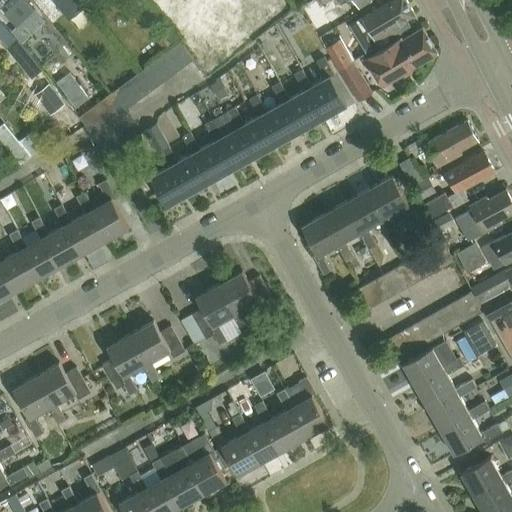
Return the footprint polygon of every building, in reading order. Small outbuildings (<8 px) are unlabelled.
[(17,25),(22,21),(34,9),(25,0),(8,0),(5,3),(9,7),(5,12),(17,25)] [(52,0),(68,20),(82,8),(75,0),(52,0)] [(320,0),(315,0),(304,7),(309,15),(324,6),(320,0)] [(405,18),(414,13),(405,0),(387,0),(360,17),(374,40),(389,32),(387,29),(405,18)] [(360,17),(350,23),(356,33),(367,51),(377,45),(374,40),(360,17)] [(389,32),(374,40),(377,45),(409,25),(405,18),(387,29),(389,32)] [(316,19),(310,22),(314,28),(320,25),(316,19)] [(0,39),(8,48),(17,40),(0,22),(0,39)] [(380,85),(436,51),(421,27),(400,40),(399,38),(365,59),(380,85)] [(157,41),(162,48),(174,39),(168,33),(157,41)] [(193,59),(179,42),(171,48),(184,66),(193,59)] [(184,66),(171,48),(163,54),(176,72),(184,66)] [(348,48),(332,57),(338,67),(351,60),(354,59),(348,48)] [(167,78),(176,72),(163,54),(154,60),(167,78)] [(325,77),(311,85),(307,87),(324,118),(347,105),(330,76),(335,73),(325,55),(315,60),(325,77)] [(167,78),(154,60),(146,67),(159,85),(167,78)] [(370,92),(351,60),(338,67),(337,69),(356,100),(370,92)] [(159,85),(146,67),(137,73),(150,91),(159,85)] [(302,90),(289,97),(284,100),(301,130),(324,118),(307,87),(311,85),(302,69),(293,73),(302,90)] [(70,72),(57,81),(76,107),(89,97),(70,72)] [(150,91),(137,73),(129,79),(142,97),(150,91)] [(142,97),(129,79),(120,86),(134,103),(142,97)] [(266,110),(262,112),(279,143),(301,130),(284,100),(289,97),(280,81),(271,86),(280,102),(266,110)] [(35,93),(50,113),(65,102),(49,82),(35,93)] [(134,103),(120,86),(112,92),(125,110),(134,103)] [(125,110),(112,92),(103,98),(117,116),(125,110)] [(259,114),(243,123),(239,125),(256,155),(279,143),(262,112),(266,110),(257,93),(249,98),(259,114)] [(117,116),(103,98),(95,105),(108,122),(117,116)] [(108,122),(95,105),(87,111),(100,129),(108,122)] [(221,135),(217,138),(234,168),(256,155),(239,125),(243,123),(234,106),(226,111),(235,127),(221,135)] [(100,129),(87,111),(78,117),(91,135),(100,129)] [(226,111),(212,119),(221,135),(235,127),(226,111)] [(199,148),(194,150),(211,181),(234,168),(217,138),(221,135),(212,119),(204,123),(213,140),(199,148)] [(459,149),(477,139),(467,119),(423,143),(436,167),(461,153),(459,149)] [(4,122),(0,125),(0,137),(21,163),(46,143),(35,128),(19,141),(4,122)] [(157,123),(145,130),(157,152),(160,150),(168,165),(149,176),(166,206),(188,193),(171,163),(176,161),(167,144),(168,143),(157,123)] [(192,152),(176,161),(171,163),(188,193),(211,181),(194,150),(199,148),(190,131),(182,135),(192,152)] [(463,188),(494,171),(483,150),(445,171),(456,192),(463,188)] [(412,184),(423,178),(421,174),(431,169),(426,159),(416,164),(411,156),(401,161),(412,184)] [(393,173),(370,186),(387,215),(382,218),(391,235),(399,231),(390,214),(409,203),(393,173)] [(429,176),(414,185),(425,203),(439,195),(429,176)] [(88,210),(105,240),(128,227),(112,198),(116,196),(106,178),(84,191),(93,207),(88,210)] [(370,186),(348,198),(364,228),(360,231),(369,247),(378,242),(368,226),(382,218),(387,215),(370,186)] [(425,203),(433,217),(453,205),(454,206),(469,198),(463,188),(456,192),(448,196),(445,191),(439,195),(425,203)] [(497,218),(511,209),(511,202),(504,188),(486,198),(485,196),(469,205),(471,208),(456,217),(468,239),(499,222),(497,218)] [(88,210),(93,207),(84,191),(74,196),(83,212),(70,220),(66,222),(83,253),(105,240),(88,210)] [(348,198),(325,211),(342,241),(338,243),(347,260),(355,255),(346,238),(360,231),(364,228),(348,198)] [(66,222),(70,220),(61,203),(53,208),(62,224),(48,232),(43,235),(60,265),(83,253),(66,222)] [(325,211),(302,223),(319,253),(315,255),(325,272),(333,268),(324,251),(338,243),(342,241),(325,211)] [(454,222),(448,211),(436,217),(441,228),(454,222)] [(43,235),(48,232),(39,216),(31,221),(39,237),(26,245),(21,247),(38,278),(60,265),(43,235)] [(21,247),(26,245),(17,229),(9,233),(17,249),(3,257),(0,258),(0,262),(16,290),(38,278),(21,247)] [(494,267),(511,257),(511,230),(505,234),(504,232),(482,245),(494,267)] [(442,240),(433,245),(444,264),(453,259),(442,240)] [(456,253),(466,273),(486,263),(475,243),(456,253)] [(433,245),(423,250),(434,270),(444,264),(433,245)] [(423,250),(414,256),(425,275),(434,270),(423,250)] [(0,262),(0,258),(3,257),(0,251),(0,299),(16,290),(0,262)] [(355,255),(347,260),(356,276),(364,272),(355,255)] [(414,256),(404,261),(415,280),(425,275),(414,256)] [(404,261),(395,266),(406,286),(415,280),(404,261)] [(395,266),(386,272),(396,291),(406,286),(395,266)] [(511,267),(506,270),(505,268),(477,283),(486,300),(500,292),(498,288),(511,281),(511,267)] [(261,273),(253,277),(250,279),(244,268),(220,281),(238,311),(233,313),(242,330),(251,325),(241,309),(260,298),(264,305),(276,298),(261,273)] [(386,272),(376,277),(387,297),(396,291),(386,272)] [(376,277),(367,283),(378,302),(387,297),(376,277)] [(219,321),(233,313),(238,311),(220,281),(197,294),(204,305),(193,311),(207,337),(215,332),(220,342),(228,338),(219,321)] [(357,288),(368,307),(378,302),(367,283),(357,288)] [(511,292),(509,287),(480,304),(490,321),(511,307),(511,292)] [(483,309),(471,289),(462,295),(473,315),(483,309)] [(473,315),(462,295),(452,300),(463,320),(473,315)] [(463,320),(452,300),(443,306),(454,326),(463,320)] [(454,326),(443,306),(433,311),(444,331),(454,326)] [(511,310),(503,315),(508,326),(511,323),(511,310)] [(444,331),(433,311),(423,316),(435,337),(444,331)] [(435,337),(423,316),(414,322),(425,342),(435,337)] [(143,363),(153,379),(161,375),(152,359),(171,348),(175,355),(187,349),(172,323),(162,329),(155,318),(131,331),(148,361),(143,363)] [(483,318),(469,327),(483,352),(498,344),(483,318)] [(425,342),(414,322),(404,327),(416,348),(425,342)] [(416,348),(404,327),(395,333),(406,353),(416,348)] [(129,371),(143,363),(148,361),(131,331),(108,344),(114,355),(104,361),(117,386),(124,382),(130,392),(138,388),(129,371)] [(406,353),(395,333),(385,338),(397,358),(406,353)] [(444,338),(431,346),(443,365),(456,358),(444,338)] [(445,369),(447,374),(464,364),(459,356),(456,358),(443,365),(431,346),(402,364),(415,386),(445,369)] [(48,405),(58,421),(66,416),(57,400),(74,390),(78,397),(90,390),(76,365),(65,371),(59,360),(36,373),(53,402),(48,405)] [(271,367),(257,375),(267,393),(281,385),(271,367)] [(456,387),(447,374),(445,369),(415,386),(428,408),(458,391),(460,395),(477,385),(472,377),(456,387)] [(34,412),(48,405),(53,402),(36,373),(13,386),(29,415),(26,417),(35,434),(44,429),(34,412)] [(511,373),(500,380),(509,397),(511,395),(511,373)] [(314,394),(317,392),(307,374),(300,379),(309,396),(295,403),(290,406),(307,436),(330,423),(314,394)] [(290,406),(295,403),(286,387),(278,391),(280,396),(266,404),(272,416),(268,418),(284,448),(307,436),(290,406)] [(469,409),(460,395),(458,391),(428,408),(441,430),(471,413),(473,418),(490,408),(485,400),(469,409)] [(272,416),(266,404),(263,399),(255,404),(264,420),(250,428),(245,431),(262,461),(284,448),(268,418),(272,416)] [(471,413),(441,430),(455,453),(483,436),(486,440),(509,426),(504,419),(499,422),(490,408),(473,418),(471,413)] [(245,431),(250,428),(241,411),(233,416),(242,433),(223,443),(239,473),(262,461),(245,431)] [(157,430),(149,434),(154,443),(162,439),(157,430)] [(204,493),(227,480),(211,452),(215,449),(205,431),(183,443),(192,459),(187,462),(204,493)] [(511,433),(499,441),(508,458),(511,456),(511,433)] [(0,458),(15,450),(11,442),(0,448),(0,458)] [(187,462),(192,459),(183,443),(160,456),(169,472),(165,474),(182,505),(204,493),(187,462)] [(155,511),(142,487),(147,484),(128,451),(116,458),(126,475),(130,473),(139,489),(119,500),(126,511),(155,511)] [(165,474),(169,472),(160,456),(152,460),(161,476),(147,484),(142,487),(155,511),(169,511),(182,505),(165,474)] [(503,478),(506,483),(511,479),(511,468),(501,475),(490,456),(460,472),(473,495),(503,478)] [(48,458),(37,464),(42,471),(52,465),(48,458)] [(0,482),(8,478),(10,483),(28,473),(23,464),(6,474),(0,464),(0,482)] [(79,499),(75,501),(80,511),(109,511),(98,490),(102,488),(92,471),(84,475),(93,491),(79,499)] [(511,494),(506,483),(503,478),(473,495),(482,511),(495,511),(511,502),(511,494)] [(56,511),(55,511),(80,511),(75,501),(79,499),(70,483),(62,488),(71,504),(56,511)] [(55,511),(56,511),(48,495),(39,500),(45,511),(55,511)] [(511,511),(511,502),(495,511),(511,511)]
